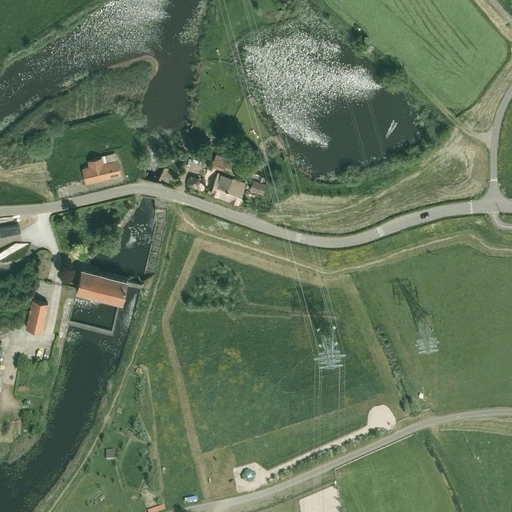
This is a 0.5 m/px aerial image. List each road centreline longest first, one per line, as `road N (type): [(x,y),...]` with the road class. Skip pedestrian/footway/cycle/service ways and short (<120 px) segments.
road 1 (tertiary): [(139,186),(324,243),(366,238),(450,209),(493,206)]
road 2 (unclassified): [(511,413),(444,418),(270,490),(189,511)]
road 3 (tertiary): [(139,186),(0,211)]
